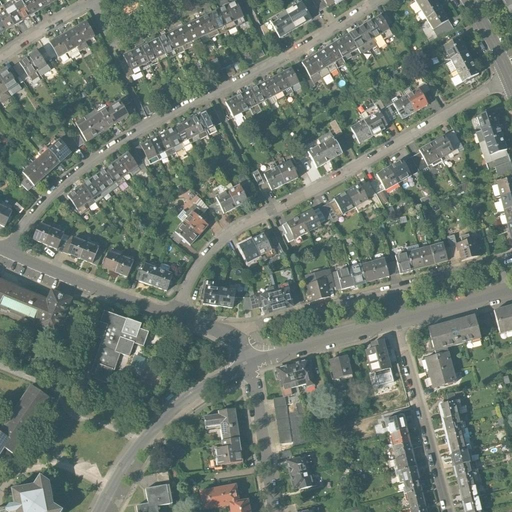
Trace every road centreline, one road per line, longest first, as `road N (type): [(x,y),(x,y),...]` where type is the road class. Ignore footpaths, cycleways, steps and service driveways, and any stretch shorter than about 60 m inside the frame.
road 1 (residential): [(375,0),(23,214),(8,249)]
road 2 (residential): [(509,74),(231,231),(189,281),(176,314)]
road 3 (residential): [(98,511),(156,425),(248,359)]
road 4 (residential): [(400,322),(448,511)]
road 5 (residential): [(176,314),(8,249)]
road 6 (residential): [(232,333),(392,289)]
road 7 (residential): [(400,322),(248,359)]
road 8 (residential): [(273,511),(248,359)]
road 9 (residential): [(392,289),(509,258)]
